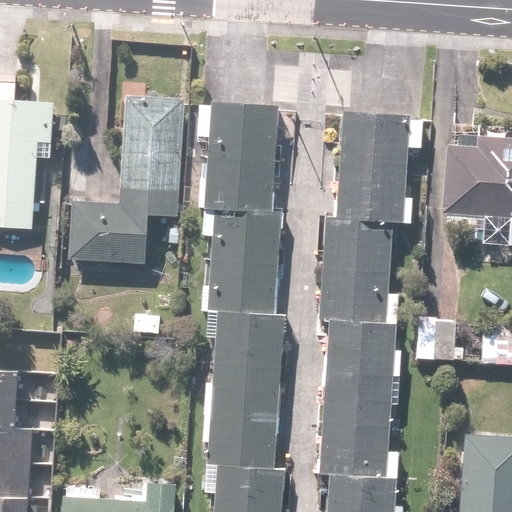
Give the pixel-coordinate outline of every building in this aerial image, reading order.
[(0,225),(39,227),(42,157),(56,157),(59,101),(18,99),(20,74),(0,73),(0,225)] [(124,203),(76,201),(73,259),(152,262),(154,214),(184,216),(189,97),(128,94),(124,203)] [(286,105),(218,101),(202,101),(200,136),(215,137),(213,162),(201,161),(198,209),(205,209),(204,235),(216,235),(215,257),(206,256),(203,311),(210,312),(209,337),(221,337),(218,384),(208,383),(205,442),(212,443),(209,492),(219,493),(218,511),(288,511),(291,467),(281,466),(289,311),(283,311),(288,209),(280,209),(286,105)] [(430,118),(347,112),(340,111),(339,146),(342,146),(340,214),(326,214),(323,286),(318,286),(316,335),(323,336),(321,390),(318,390),(315,474),(331,474),(329,511),(405,511),(405,502),(401,502),(403,452),(393,451),(395,404),(402,405),(405,346),(401,346),(404,292),(396,292),(399,224),(412,224),(413,196),(411,196),(413,146),(428,147),(430,118)] [(511,135),(482,134),(482,146),(450,145),(448,212),(486,213),(484,246),(511,246),(511,135)] [(162,333),(163,313),(137,312),(136,332),(162,333)] [(460,318),(421,315),(419,356),(458,359),(460,318)] [(511,319),(487,319),(485,365),(511,365),(511,319)] [(0,366),(0,427),(13,428),(18,368),(0,366)] [(0,427),(0,483),(18,485),(22,429),(13,428),(0,427)] [(511,511),(511,436),(465,435),(460,511),(511,511)] [(179,511),(181,482),(154,481),(153,499),(67,495),(65,511),(179,511)] [(18,485),(0,483),(0,511),(25,511),(27,486),(18,485)]
